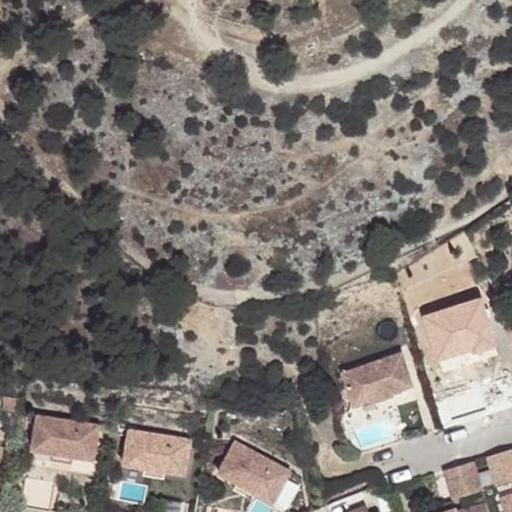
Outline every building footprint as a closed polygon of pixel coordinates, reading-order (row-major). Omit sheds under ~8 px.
[(490,310),(430,328),(441,364),(463,357),(462,355),(500,343),(490,310)] [(403,352),(343,371),(354,405),(375,399),(375,401),(393,396),(393,393),(413,386),(403,352)] [(490,414),(503,411),(511,407),(511,387),(509,377),(494,382),(481,386),(490,414)] [(420,405),(391,414),(400,443),(429,434),(420,405)] [(98,424),(36,414),(31,448),(53,452),(70,455),(92,458),(98,424)] [(189,439),(128,428),(122,463),(145,466),(161,469),(184,473),(189,439)] [(234,440),(218,471),(242,484),(254,490),(274,500),(290,468),(234,440)] [(511,449),(487,457),(496,486),(511,480),(511,449)] [(70,455),(53,452),(52,458),(68,461),(70,455)] [(473,462),(444,470),(453,500),(481,490),(473,462)] [(161,469),(145,466),(144,473),(160,476),(161,469)] [(24,475),(20,505),(49,510),(54,480),(24,475)] [(242,484),(240,489),(251,495),(254,490),(242,484)] [(152,495),(149,511),(179,511),(181,501),(152,495)] [(511,511),(511,495),(500,499),(503,511),(511,511)]
